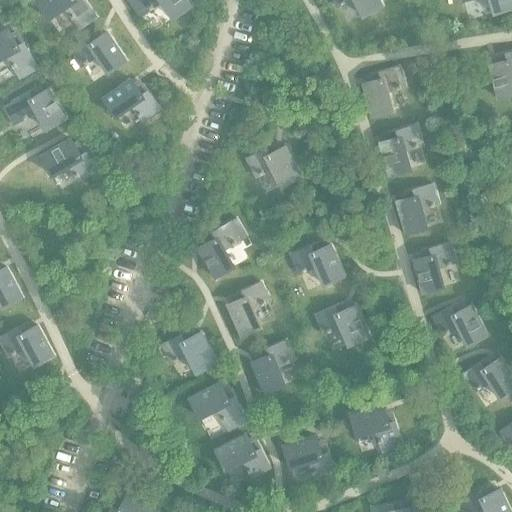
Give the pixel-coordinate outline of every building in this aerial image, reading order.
[(36,0),(35,1),(47,19),(64,7),(74,23),(79,29),(96,18),(84,0),(36,0)] [(128,0),(140,17),(146,12),(162,2),(173,19),(191,6),(186,0),(128,0)] [(382,6),(378,0),(333,0),(337,7),(350,0),(354,0),(363,16),(382,6)] [(511,0),(462,0),(463,2),(469,0),(489,0),(494,14),(511,8),(511,0)] [(8,30),(0,34),(0,58),(6,55),(19,79),(37,68),(18,34),(13,37),(8,30)] [(126,61),(106,32),(99,37),(95,32),(69,49),(81,67),(97,56),(108,73),(126,61)] [(497,63),(488,65),(497,98),(511,94),(511,51),(495,56),(497,63)] [(392,111),(387,92),(405,87),(399,67),(369,75),(371,81),(362,84),(371,117),(392,111)] [(159,109),(141,83),(136,87),(131,79),(102,99),(114,117),(131,105),(141,121),(159,109)] [(37,87),(3,107),(13,125),(36,112),(46,129),(65,119),(48,89),(40,93),(37,87)] [(409,170),(404,150),(421,145),(416,125),(386,133),(388,140),(379,142),(389,176),(409,170)] [(96,171),(81,144),(75,147),(71,139),(40,156),(51,175),(69,165),(78,181),(96,171)] [(301,177),(285,146),(277,150),(274,144),(246,159),(256,177),(272,169),(282,187),(301,177)] [(426,229),(420,209),(438,204),(432,184),(403,192),(404,199),(396,201),(405,234),(426,229)] [(205,243),(198,248),(215,278),(233,267),(223,250),(247,236),(236,218),(202,238),(205,243)] [(344,276),(330,244),(321,248),(319,242),(290,254),(299,274),(316,266),(324,285),(344,276)] [(443,287),(437,268),(455,263),(449,243),(419,251),(421,257),(413,260),(422,293),(443,287)] [(0,301),(3,308),(22,298),(6,267),(0,269),(0,301)] [(260,327),(252,309),(269,301),(260,282),(232,295),(235,301),(227,305),(241,336),(260,327)] [(368,337),(354,305),(346,309),(344,303),(315,315),(323,334),(340,327),(348,345),(368,337)] [(486,335),(470,305),(462,309),(460,303),(432,317),(441,335),(458,327),(467,345),(486,335)] [(53,356),(37,325),(29,329),(26,324),(0,337),(0,341),(8,357),(25,348),(34,366),(53,356)] [(215,363),(200,332),(192,336),(189,330),(161,344),(171,363),(187,355),(196,373),(215,363)] [(284,385),(276,367),(293,360),(285,340),(257,352),(259,358),(251,362),(264,394),(284,385)] [(183,375),(194,369),(187,355),(176,361),(183,375)] [(511,391),(511,377),(499,358),(492,363),(488,358),(462,374),(474,392),(489,382),(500,399),(511,391)] [(219,383),(188,399),(198,418),(216,408),(228,432),(247,423),(229,388),(223,391),(219,383)] [(382,405),(349,415),(355,436),(375,430),(383,455),(403,449),(391,412),(385,414),(382,405)] [(511,423),(500,432),(511,449),(511,448),(511,423)] [(269,467),(255,440),(250,443),(245,435),(214,450),(224,469),(242,460),(251,477),(269,467)] [(334,473),(325,444),(318,445),(316,437),(283,447),(289,468),(308,462),(314,479),(334,473)] [(488,487),(460,500),(465,511),(484,511),(486,511),(510,511),(499,489),(491,493),(488,487)] [(157,511),(127,494),(123,502),(117,498),(108,511),(157,511)] [(412,511),(411,507),(403,508),(402,502),(371,507),(371,511),(412,511)]
